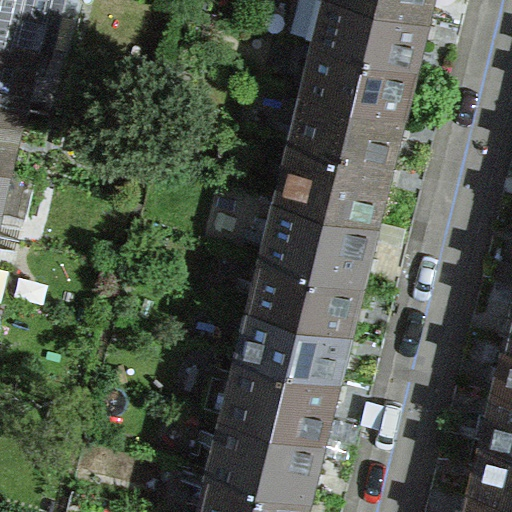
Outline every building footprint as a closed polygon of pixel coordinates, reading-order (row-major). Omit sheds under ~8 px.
[(0,0),(0,32),(25,39),(33,4),(45,7),(46,0),(0,0)] [(423,14),(366,0),(321,0),(312,38),(411,62),(414,48),(423,14)] [(366,0),(423,14),(426,0),(366,0)] [(17,74),(25,39),(0,32),(0,99),(21,105),(28,77),(17,74)] [(411,62),(312,38),(301,86),(399,110),(403,95),(411,62)] [(399,110),(301,86),(289,134),(387,158),(390,145),(399,110)] [(21,105),(0,99),(0,143),(3,131),(14,133),(21,105)] [(387,158),(289,134),(274,193),(378,219),(381,204),(387,183),(381,181),(387,158)] [(274,193),(259,253),(260,253),(272,256),(357,278),(361,263),(363,254),(368,256),(378,219),(274,193)] [(357,278),(272,256),(260,304),(346,326),(349,311),(357,278)] [(346,326),(260,304),(247,301),(235,349),(334,374),(337,360),(346,326)] [(511,343),(507,343),(498,379),(496,390),(511,394),(511,343)] [(235,349),(229,376),(241,380),(233,412),(324,435),(328,420),(334,398),(328,396),(334,374),(235,349)] [(486,428),(484,438),(511,445),(511,394),(496,390),(486,428)] [(324,435),(233,412),(225,445),(212,442),(206,469),(304,493),(308,478),(310,470),(315,472),(324,435)] [(472,486),(511,496),(511,445),(484,438),(475,475),(472,486)] [(299,511),(304,493),(206,469),(195,511),(299,511)] [(511,511),(511,496),(472,486),(465,511),(511,511)]
